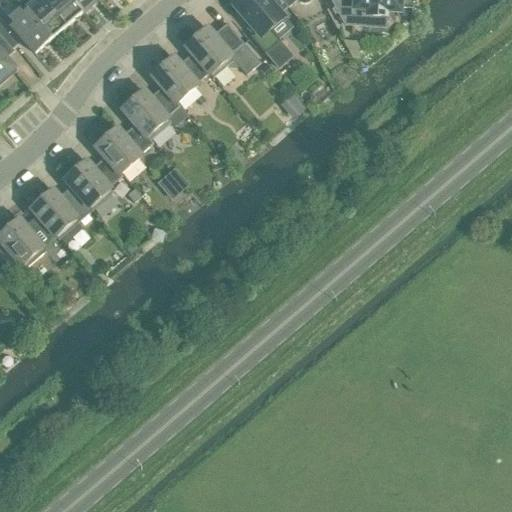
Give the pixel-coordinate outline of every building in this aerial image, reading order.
[(45,0),(38,0),(27,10),(30,14),(30,13),(54,41),(70,28),(45,0)] [(72,0),(45,0),(70,28),(85,14),(72,0)] [(100,0),(72,0),(85,14),(101,1),(100,0)] [(282,69),(296,57),(274,31),(287,20),(269,0),(242,0),(237,5),(261,33),(255,38),(282,69)] [(335,0),(335,1),(348,26),(372,27),(372,17),(389,18),(390,12),(404,13),(404,8),(416,9),(416,0),(335,0)] [(30,13),(30,14),(14,27),(38,55),(54,41),(30,13)] [(0,87),(9,80),(7,77),(16,70),(9,60),(18,53),(16,51),(20,47),(1,25),(0,25),(0,87)] [(213,74),(212,75),(216,80),(229,69),(238,70),(241,67),(249,77),(264,64),(247,44),(230,25),(217,36),(211,30),(202,38),(199,35),(190,44),(192,46),(189,48),(195,55),(196,55),(213,74)] [(156,78),(165,89),(166,88),(180,105),(181,104),(201,87),(200,85),(212,75),(213,74),(196,55),(195,55),(183,66),(177,59),(168,67),(166,65),(156,73),(158,76),(156,78)] [(273,73),(267,66),(262,72),(267,78),(273,73)] [(126,111),(138,126),(139,126),(153,142),(154,142),(174,124),(170,119),(184,107),(181,104),(180,105),(166,88),(165,89),(153,100),(147,93),(138,101),(136,98),(126,107),(128,109),(126,111)] [(124,175),(144,158),(143,157),(157,145),(154,142),(153,142),(139,126),(138,126),(126,137),(120,130),(111,138),(109,136),(99,144),(101,147),(99,149),(108,159),(124,176),(124,175)] [(68,181),(74,188),(75,188),(92,207),(91,208),(95,213),(117,194),(112,189),(126,178),(124,175),(124,176),(108,159),(95,170),(90,163),(80,171),(78,169),(68,177),(70,180),(68,181)] [(182,195),(190,188),(175,171),(167,178),(182,195)] [(37,209),(34,211),(40,217),(41,217),(58,237),(57,237),(62,242),(83,224),(95,213),(91,208),(92,207),(75,188),(74,188),(62,199),(56,192),(47,200),(44,198),(35,206),(37,209)] [(135,205),(141,200),(135,193),(129,198),(135,205)] [(45,248),(57,237),(58,237),(41,217),(40,217),(28,228),(22,221),(13,229),(11,227),(0,236),(3,238),(1,240),(28,271),(49,253),(45,248)]
